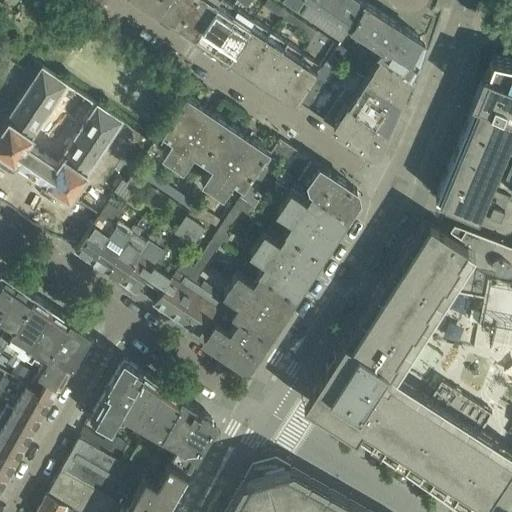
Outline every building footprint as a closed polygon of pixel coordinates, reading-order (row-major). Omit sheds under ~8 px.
[(148,0),(179,21),(192,0),(148,0)] [(253,18),(226,0),(192,0),(179,21),(228,54),(253,18)] [(277,0),(267,0),(265,4),(315,38),(308,49),(323,59),(336,39),(277,0)] [(382,52),(333,125),(371,151),(379,149),(422,46),(420,38),(363,0),(320,0),(370,34),(365,41),(382,52)] [(253,18),(228,54),(278,88),(303,51),(253,18)] [(320,63),(303,51),(278,88),(296,100),(320,63)] [(511,60),(494,56),(488,70),(483,67),(471,96),(476,98),(511,113),(511,60)] [(70,195),(71,193),(121,120),(43,66),(0,129),(0,146),(16,157),(47,178),(46,179),(70,195)] [(172,158),(207,107),(187,93),(166,125),(176,132),(162,152),(172,158)] [(466,121),(504,137),(510,140),(511,134),(511,113),(476,98),(466,121)] [(206,152),(228,121),(207,107),(172,158),(183,166),(196,146),(206,152)] [(212,185),(247,134),(228,121),(206,152),(215,159),(202,179),(212,185)] [(510,140),(504,137),(466,121),(456,145),(500,164),(510,140)] [(247,134),(212,185),(223,193),(236,173),(246,180),(268,148),(247,134)] [(500,164),(456,145),(446,169),(484,185),(490,188),(500,164)] [(311,188),(317,192),(348,213),(359,197),(357,189),(311,158),(297,179),(311,188)] [(490,188),(484,185),(446,169),(436,194),(444,198),(444,199),(478,214),(490,188)] [(283,199),(334,234),(348,213),(317,192),(310,203),(290,189),(283,199)] [(290,233),(291,234),(321,255),(334,234),(283,199),(276,210),(296,224),(290,233)] [(75,249),(91,260),(103,241),(119,218),(124,211),(108,200),(75,249)] [(196,242),(207,224),(188,212),(177,229),(196,242)] [(106,270),(132,231),(134,228),(119,218),(91,260),(106,270)] [(472,511),(477,511),(484,502),(486,503),(511,461),(511,446),(482,427),(492,410),(441,378),(431,394),(397,372),(451,287),(484,294),(479,322),(495,325),(491,350),(511,354),(511,244),(454,222),(449,231),(431,219),(430,220),(421,234),(414,229),(399,253),(406,258),(390,282),(383,278),(367,301),(375,306),(359,331),(352,326),(335,351),(334,351),(334,352),(340,356),(333,366),(327,363),(326,364),(327,364),(319,377),(306,398),(341,423),(356,434),(472,511)] [(257,240),(307,275),(321,255),(291,234),(284,244),(264,230),(257,240)] [(106,270),(121,281),(135,259),(147,242),(132,231),(106,270)] [(136,290),(145,276),(163,288),(171,276),(153,264),(163,250),(148,240),(147,242),(121,281),(136,290)] [(263,274),(264,274),(294,295),(307,275),(257,240),(249,251),(269,264),(263,274)] [(294,295),(264,274),(257,284),(238,270),(230,281),(281,315),(294,295)] [(0,275),(0,349),(11,332),(34,294),(6,274),(0,275)] [(251,362),(268,335),(240,316),(230,330),(210,316),(220,301),(185,276),(180,283),(171,276),(163,288),(153,303),(199,334),(205,324),(210,327),(203,337),(243,364),(251,362)] [(237,314),(240,316),(268,335),(281,315),(230,281),(223,292),(243,305),(237,314)] [(16,347),(24,352),(52,306),(34,294),(11,332),(22,338),(16,347)] [(48,355),(71,319),(52,306),(24,352),(31,356),(37,348),(48,355)] [(24,390),(18,399),(43,414),(86,337),(85,329),(71,319),(48,355),(38,371),(48,377),(41,387),(39,390),(21,379),(17,386),(24,390)] [(111,427),(120,412),(143,371),(127,361),(121,362),(90,415),(111,427)] [(163,385),(143,371),(120,412),(141,424),(142,422),(163,385)] [(182,399),(163,385),(142,422),(162,434),(182,399)] [(34,429),(43,414),(18,399),(14,407),(8,404),(4,411),(34,429)] [(209,418),(182,399),(162,434),(162,435),(176,443),(168,458),(187,468),(211,426),(209,418)] [(6,421),(1,429),(25,445),(34,429),(4,411),(0,417),(6,421)] [(0,448),(17,459),(25,445),(1,429),(0,431),(0,448)] [(79,434),(60,467),(138,511),(161,511),(187,468),(168,458),(138,440),(126,461),(79,434)] [(0,469),(8,475),(17,459),(0,448),(0,469)] [(366,511),(276,460),(255,466),(228,511),(366,511)] [(85,511),(138,511),(60,467),(47,490),(74,505),(77,507),(85,511)] [(0,489),(8,475),(0,469),(0,489)] [(37,511),(70,511),(74,505),(47,490),(35,510),(37,511)]
